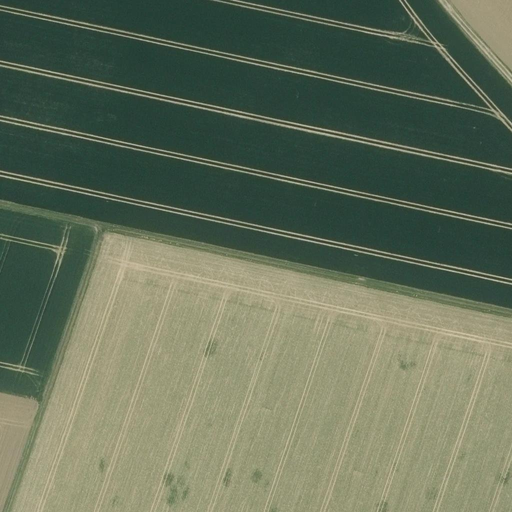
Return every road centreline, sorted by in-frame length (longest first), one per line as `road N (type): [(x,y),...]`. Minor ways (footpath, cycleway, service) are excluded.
road 1 (track): [(511,310),(0,203)]
road 2 (track): [(106,226),(8,511)]
